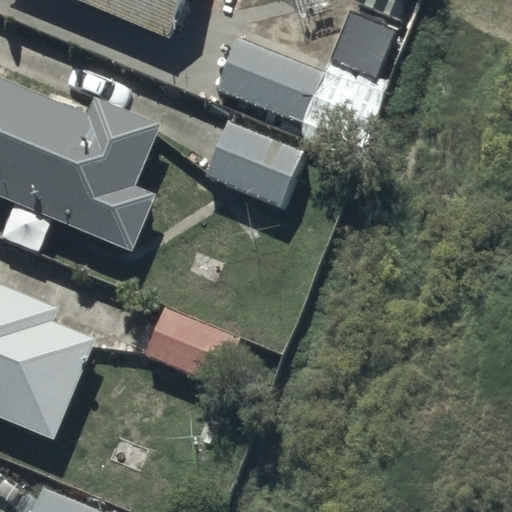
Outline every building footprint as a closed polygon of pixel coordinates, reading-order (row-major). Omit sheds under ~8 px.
[(48,0),(174,53),(196,0),(48,0)] [(241,45),(219,97),(309,136),(331,84),(241,45)] [(0,88),(0,209),(135,266),(159,210),(139,201),(166,137),(101,109),(93,127),(0,88)] [(307,162),(232,132),(209,190),(285,219),(307,162)] [(0,431),(58,454),(97,350),(59,336),(66,317),(0,291),(0,431)] [(243,348),(166,318),(148,366),(224,396),(243,348)] [(74,511),(46,500),(41,511),(74,511)]
